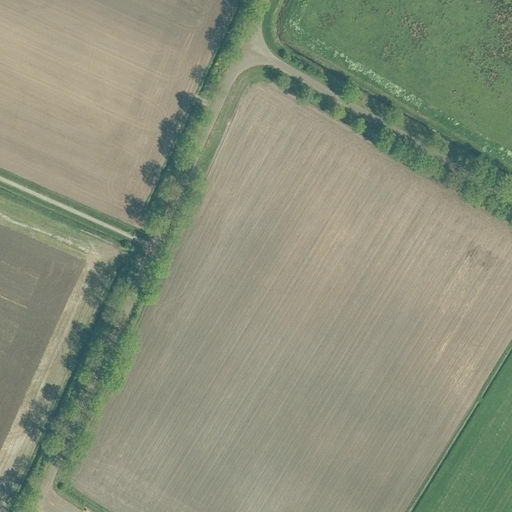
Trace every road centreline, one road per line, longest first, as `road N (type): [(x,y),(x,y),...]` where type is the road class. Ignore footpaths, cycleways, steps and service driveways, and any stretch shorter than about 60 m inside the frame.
road 1 (tertiary): [(33,511),(247,44)]
road 2 (tertiary): [(511,196),(247,44)]
